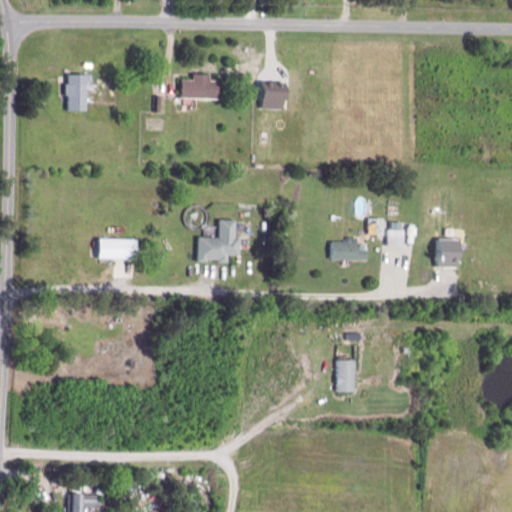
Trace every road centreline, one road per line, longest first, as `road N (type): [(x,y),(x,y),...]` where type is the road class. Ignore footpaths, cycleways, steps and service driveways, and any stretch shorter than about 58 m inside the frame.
road 1 (residential): [(7,20),(511,28)]
road 2 (residential): [(3,296),(52,288),(454,292)]
road 3 (residential): [(0,391),(10,90),(1,0)]
road 4 (residential): [(0,451),(221,454)]
